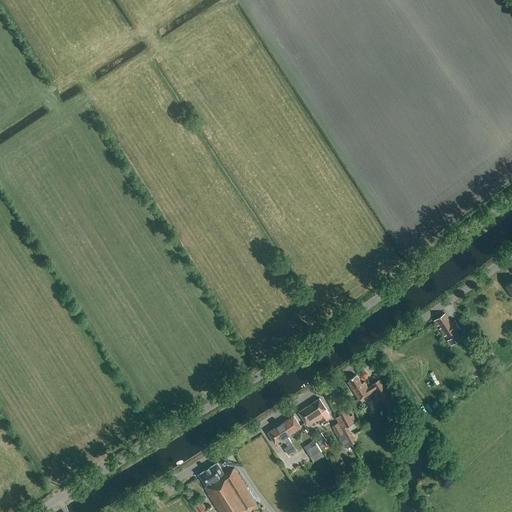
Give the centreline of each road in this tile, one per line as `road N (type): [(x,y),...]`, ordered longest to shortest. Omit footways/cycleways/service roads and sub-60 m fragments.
road 1 (unclassified): [(36,511),(340,325),(511,201)]
road 2 (unclassified): [(123,511),(371,356),(511,256)]
